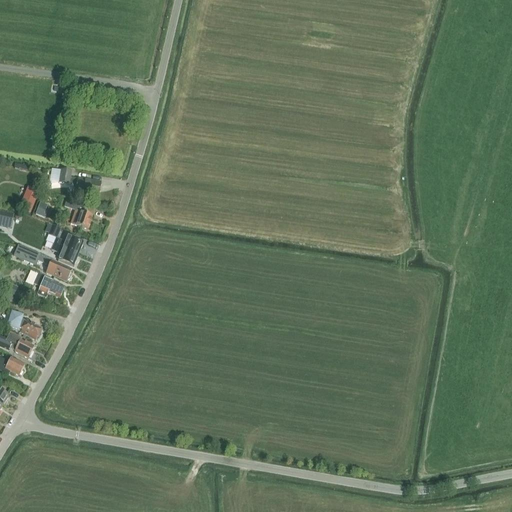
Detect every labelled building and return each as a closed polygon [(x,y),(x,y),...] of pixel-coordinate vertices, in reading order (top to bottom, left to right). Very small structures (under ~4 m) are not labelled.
[(61,171),(59,184),(68,186),(68,188),(68,190),(70,192),(71,194),(73,195),(75,196),(97,200),(100,183),(78,180),(70,179),(71,173),(61,171)] [(39,193),(27,188),(18,211),(30,215),(39,193)] [(92,217),(81,213),(83,207),(66,201),(64,208),(75,211),(70,225),(87,231),(92,217)] [(39,205),(35,217),(44,221),(46,215),(44,215),(47,207),(39,205)] [(13,215),(0,211),(0,226),(10,229),(13,215)] [(48,225),(45,233),(48,235),(48,236),(56,239),(57,240),(61,230),(48,225)] [(56,239),(53,245),(77,255),(82,243),(68,237),(64,247),(62,246),(63,244),(61,243),(61,242),(57,240),(56,239)] [(77,255),(53,245),(51,251),(57,254),(57,252),(59,253),(60,251),(62,251),(58,261),(72,267),(77,255)] [(17,247),(13,258),(36,268),(38,263),(50,268),(47,274),(53,277),(67,283),(72,272),(55,265),(56,263),(49,259),(48,260),(17,247)] [(29,275),(30,279),(28,285),(35,288),(36,286),(40,288),(37,295),(46,299),(48,295),(59,300),(64,289),(52,283),(53,281),(31,272),(29,275)] [(6,283),(2,292),(13,297),(15,291),(10,288),(11,286),(6,283)] [(20,334),(35,342),(41,330),(26,322),(25,324),(21,322),(23,318),(11,314),(7,328),(18,332),(20,333),(20,334)] [(0,335),(0,346),(9,351),(11,346),(17,348),(14,353),(28,360),(34,348),(20,341),(21,340),(10,334),(7,339),(0,335)] [(0,372),(9,375),(10,372),(19,377),(25,366),(11,358),(6,356),(4,360),(0,359),(0,372)] [(0,405),(2,407),(9,397),(0,390),(0,405)]
